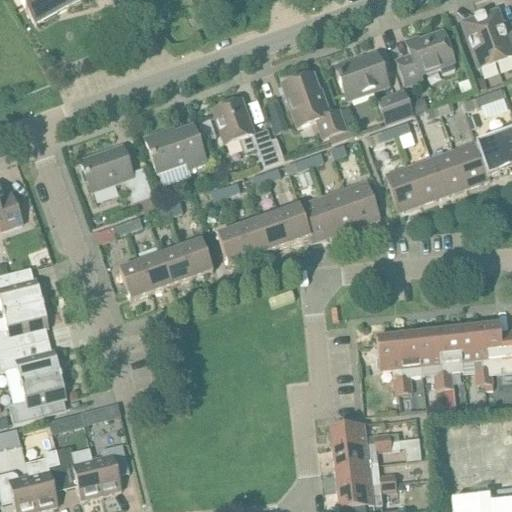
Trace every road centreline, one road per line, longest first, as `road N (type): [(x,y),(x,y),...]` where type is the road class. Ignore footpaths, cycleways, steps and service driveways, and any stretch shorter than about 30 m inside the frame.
road 1 (residential): [(309,511),(303,417),(320,389),(312,280),(511,257)]
road 2 (tertiary): [(396,0),(34,132)]
road 3 (residential): [(125,404),(34,132)]
